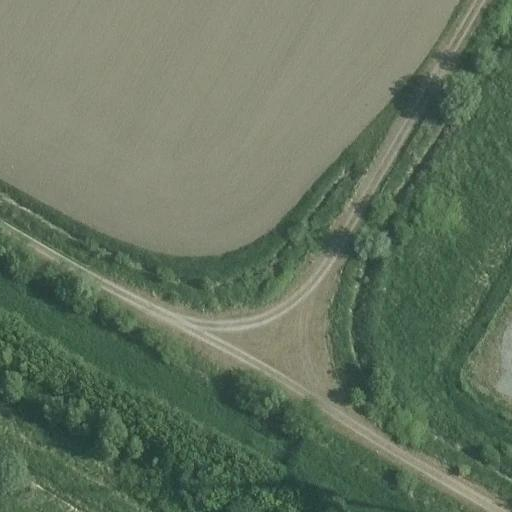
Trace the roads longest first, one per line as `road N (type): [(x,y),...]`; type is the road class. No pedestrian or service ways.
road 1 (track): [(0,225),(511,511)]
road 2 (track): [(271,377),(489,0)]
road 3 (track): [(0,443),(117,511)]
